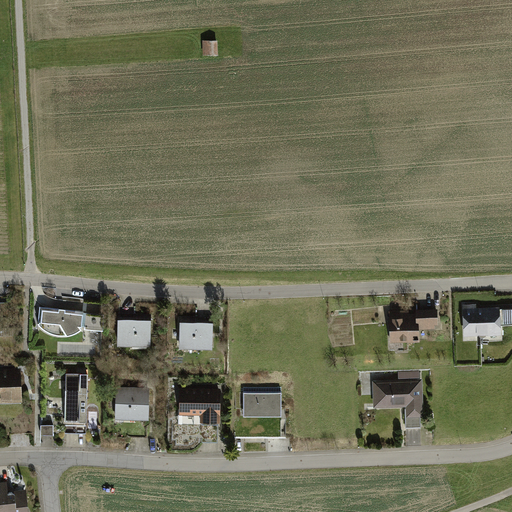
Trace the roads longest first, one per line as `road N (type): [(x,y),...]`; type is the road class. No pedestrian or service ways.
road 1 (residential): [(0,276),(315,291),(511,285)]
road 2 (residential): [(48,457),(202,467),(441,457)]
road 3 (track): [(27,276),(19,0)]
